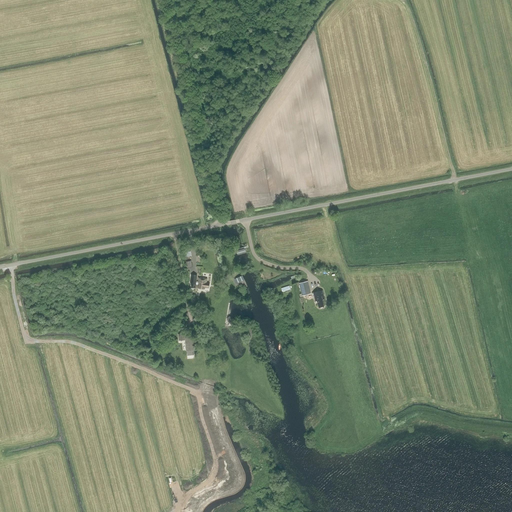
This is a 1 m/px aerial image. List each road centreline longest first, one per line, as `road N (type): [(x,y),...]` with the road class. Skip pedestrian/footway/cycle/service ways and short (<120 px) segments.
road 1 (unclassified): [(0,267),(511,169)]
road 2 (track): [(455,180),(404,0)]
